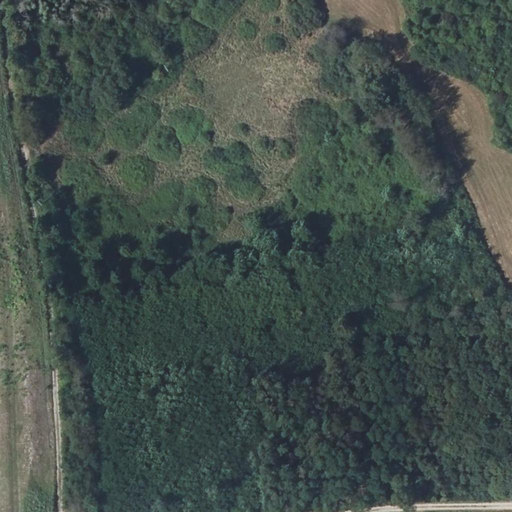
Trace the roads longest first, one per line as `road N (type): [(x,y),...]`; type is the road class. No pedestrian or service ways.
road 1 (track): [(3,0),(60,336),(62,511)]
road 2 (track): [(511,505),(370,511)]
